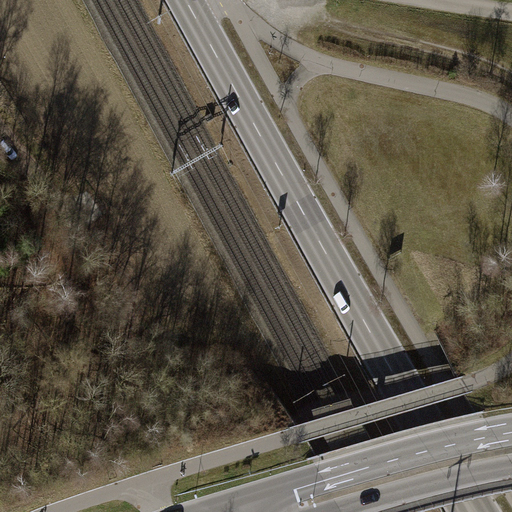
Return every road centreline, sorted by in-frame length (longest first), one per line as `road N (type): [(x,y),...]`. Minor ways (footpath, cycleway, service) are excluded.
road 1 (secondary): [(475,511),(183,0)]
road 2 (tertiary): [(511,432),(240,503)]
road 3 (track): [(511,77),(446,51),(243,0)]
road 4 (tertiary): [(333,511),(511,466)]
